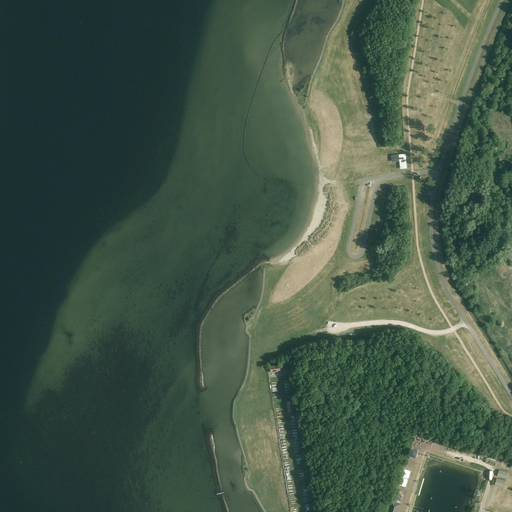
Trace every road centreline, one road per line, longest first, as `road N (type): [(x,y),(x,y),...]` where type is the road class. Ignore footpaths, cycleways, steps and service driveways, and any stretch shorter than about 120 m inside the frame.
road 1 (unclassified): [(500,0),(429,209),(441,281),(511,395)]
road 2 (track): [(474,460),(421,449),(402,511)]
